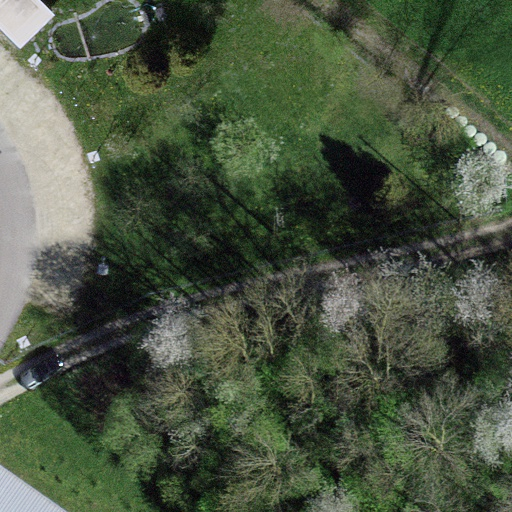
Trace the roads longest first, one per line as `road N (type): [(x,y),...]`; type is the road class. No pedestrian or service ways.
road 1 (track): [(511,220),(0,395)]
road 2 (track): [(511,142),(340,0)]
